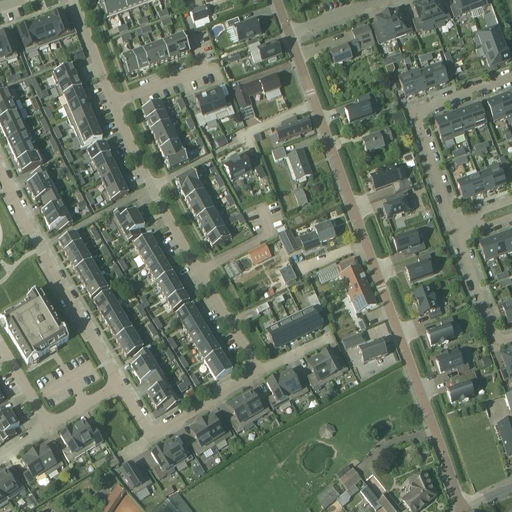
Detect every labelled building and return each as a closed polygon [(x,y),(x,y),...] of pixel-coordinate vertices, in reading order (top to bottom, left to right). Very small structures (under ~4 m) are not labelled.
[(118,16),(111,0),(99,0),(106,17),(107,20),(118,16)] [(111,0),(118,16),(127,13),(128,13),(123,0),(111,0)] [(138,9),(134,0),(123,0),(128,13),(138,9)] [(146,0),(134,0),(138,9),(148,5),(146,0)] [(430,1),(425,3),(433,27),(450,20),(446,9),(440,11),(436,0),(432,0),(430,1)] [(454,19),(471,13),(466,0),(453,0),(456,6),(450,8),(454,19)] [(466,0),(471,13),(488,7),(485,0),(466,0)] [(416,33),(433,27),(425,3),(419,4),(419,5),(413,7),(418,20),(412,22),(416,33)] [(209,19),(205,7),(190,12),(194,24),(209,19)] [(392,14),(387,16),(396,40),(412,34),(408,23),(403,25),(398,12),(392,15),(392,14)] [(63,15),(52,19),(60,42),(76,36),(73,25),(67,27),(63,15)] [(378,47),(396,40),(387,16),(381,18),(382,18),(376,21),(380,33),(374,35),(378,47)] [(49,46),(60,42),(52,19),(40,23),(49,46)] [(240,25),(238,19),(226,24),(228,30),(233,28),(238,44),(261,35),(255,20),(240,25)] [(29,27),(38,51),(38,50),(49,46),(40,23),(35,25),(34,23),(29,25),(29,27)] [(343,49),(330,54),(335,67),(351,61),(350,57),(360,53),(359,52),(374,47),(372,40),(367,27),(365,28),(364,24),(356,26),(357,30),(352,32),(355,41),(342,46),(343,49)] [(38,51),(29,27),(18,31),(27,55),(38,51)] [(482,48),(501,41),(497,30),(478,37),(482,48)] [(172,38),(179,58),(190,54),(182,34),(172,38)] [(9,35),(0,38),(0,45),(7,63),(18,59),(9,35)] [(169,62),(179,58),(172,38),(162,41),(169,62)] [(169,62),(162,41),(151,45),(159,65),(169,62)] [(486,59),(505,52),(501,41),(482,48),(486,59)] [(220,48),(217,49),(216,44),(212,45),(215,58),(222,56),(220,48)] [(276,44),(261,50),(259,44),(247,48),(249,54),(250,54),(255,66),(268,62),(269,64),(276,61),(275,59),(281,57),(276,44)] [(149,69),(159,65),(151,45),(141,49),(149,69)] [(139,73),(149,69),(141,49),(131,53),(139,73)] [(509,63),(505,52),(486,59),(489,69),(509,63)] [(139,73),(131,53),(120,57),(128,77),(139,73)] [(389,59),(383,62),(385,68),(391,65),(389,59)] [(55,87),(76,78),(72,67),(51,76),(55,87)] [(430,71),(436,88),(447,84),(440,67),(430,71)] [(418,70),(408,73),(416,95),(426,92),(418,70)] [(418,70),(426,92),(436,88),(430,71),(420,74),(418,70)] [(405,99),(416,95),(408,73),(397,77),(405,99)] [(63,96),(81,88),(76,78),(55,87),(54,87),(59,97),(61,96),(63,96)] [(260,82),(250,85),(234,91),(241,109),(250,106),(247,98),(263,92),(264,96),(280,90),(275,78),(260,83),(260,82)] [(32,85),(30,80),(23,83),(26,88),(32,85)] [(396,81),(390,83),(393,92),(399,90),(396,81)] [(368,86),(362,88),(364,94),(370,92),(368,86)] [(81,89),(81,88),(61,96),(62,98),(63,97),(67,106),(84,99),(81,90),(81,89)] [(8,91),(0,94),(0,107),(13,102),(8,91)] [(219,92),(213,94),(212,92),(206,94),(215,117),(226,113),(228,118),(234,116),(230,104),(224,106),(219,92)] [(215,117),(206,94),(200,96),(201,98),(195,100),(201,115),(195,117),(199,129),(205,127),(205,126),(217,121),(215,117)] [(368,96),(357,101),(359,106),(345,112),(350,125),(375,115),(368,96)] [(498,100),(506,122),(511,119),(511,105),(509,96),(498,100)] [(89,109),(84,99),(67,106),(62,108),(66,118),(89,109)] [(505,122),(506,122),(498,100),(487,104),(494,124),(505,120),(505,122)] [(13,102),(0,107),(0,120),(16,113),(18,112),(13,102)] [(142,112),(146,122),(166,113),(161,102),(142,112)] [(478,107),(467,111),(474,130),(485,126),(478,107)] [(72,128),(93,119),(89,109),(66,118),(71,129),(72,128)] [(464,134),(474,130),(467,111),(456,115),(464,136),(465,136),(464,134)] [(16,114),(16,113),(0,120),(0,127),(2,132),(21,124),(16,114)] [(170,123),(166,113),(146,122),(151,132),(170,123)] [(401,114),(392,118),(394,123),(403,120),(401,114)] [(464,136),(456,115),(446,119),(453,140),(464,136)] [(76,139),(98,130),(93,119),(72,128),(76,139)] [(442,144),(453,140),(446,119),(434,123),(442,144)] [(285,129),(275,133),(279,144),(312,132),(308,121),(296,125),(294,122),(283,126),(285,129)] [(24,122),(21,124),(2,132),(7,143),(29,133),(24,122)] [(170,123),(151,132),(155,141),(175,132),(170,123)] [(81,149),(102,140),(98,130),(76,139),(81,149)] [(362,142),(367,155),(383,149),(382,144),(391,140),(388,130),(374,135),(375,137),(362,142)] [(155,141),(160,151),(180,142),(175,132),(155,141)] [(12,153),(12,154),(30,145),(34,143),(29,133),(7,143),(12,153)] [(164,161),(184,152),(180,142),(160,151),(164,160),(164,161)] [(91,164),(110,155),(105,144),(86,152),(91,164)] [(17,164),(35,156),(30,145),(12,154),(17,164)] [(275,163),(286,159),(283,150),(272,154),(275,163)] [(164,161),(169,171),(189,161),(184,152),(164,161)] [(297,181),(311,176),(302,152),(288,157),(297,181)] [(35,156),(17,164),(22,175),(43,165),(38,155),(35,156)] [(97,173),(114,165),(110,155),(91,164),(89,165),(93,175),(97,173)] [(252,173),(243,156),(237,159),(236,159),(230,162),(230,163),(224,166),(232,183),(252,173)] [(114,165),(97,173),(101,183),(119,175),(114,165)] [(486,169),(494,191),(505,187),(497,165),(486,169)] [(254,170),(260,181),(266,178),(261,167),(254,170)] [(478,177),(484,194),(494,191),(486,169),(488,174),(478,177)] [(43,170),(30,177),(33,183),(26,186),(31,194),(50,184),(43,170)] [(409,180),(398,183),(394,171),(386,174),(385,171),(376,175),(377,177),(370,179),(375,192),(392,186),(395,194),(412,188),(409,180)] [(199,182),(194,172),(175,183),(180,193),(199,182)] [(123,185),(119,175),(101,183),(106,194),(123,185)] [(484,194),(478,177),(468,181),(467,179),(474,198),(484,194)] [(463,202),(474,198),(467,179),(456,183),(463,202)] [(181,193),(186,201),(186,202),(205,191),(199,182),(180,193),(181,193)] [(35,203),(42,199),(44,205),(58,198),(50,184),(31,194),(35,203)] [(103,195),(108,205),(128,196),(123,185),(106,194),(103,195)] [(186,202),(191,211),(210,201),(205,191),(186,202)] [(387,221),(413,212),(406,193),(395,197),(397,203),(383,208),(387,221)] [(80,195),(76,197),(79,204),(84,202),(80,195)] [(299,207),(307,204),(304,195),(296,199),(299,207)] [(45,222),(65,212),(58,198),(44,205),(47,210),(41,214),(45,222)] [(191,211),(196,220),(196,221),(215,210),(210,201),(191,211)] [(80,211),(87,207),(84,202),(79,204),(77,205),(80,211)] [(110,218),(117,232),(140,220),(135,211),(129,215),(126,209),(110,218)] [(220,220),(215,210),(196,221),(202,230),(220,220)] [(65,212),(45,222),(50,230),(56,227),(59,233),(72,226),(65,212)] [(125,246),(141,237),(138,231),(144,228),(140,220),(117,232),(125,246)] [(220,220),(202,230),(207,239),(226,229),(220,220)] [(294,240),(299,250),(303,248),(305,254),(321,247),(320,245),(334,239),(336,238),(334,232),(332,233),(329,225),(314,230),(316,233),(300,239),(299,238),(294,240)] [(231,239),(226,229),(207,239),(212,249),(231,239)] [(287,257),(299,251),(299,250),(294,240),(290,232),(278,238),(287,257)] [(397,254),(412,249),(414,255),(425,251),(423,245),(421,246),(416,233),(393,241),(397,254)] [(58,244),(63,253),(80,244),(74,234),(58,244)] [(506,256),(511,253),(511,240),(510,235),(500,238),(506,256)] [(133,246),(139,256),(155,246),(150,237),(133,246)] [(496,259),(506,256),(500,238),(490,242),(496,259)] [(485,263),(496,259),(490,242),(479,246),(485,263)] [(85,253),(80,244),(63,253),(69,263),(85,253)] [(139,256),(145,266),(161,256),(156,247),(155,246),(139,256)] [(69,263),(74,272),(91,262),(85,253),(69,263)] [(145,266),(150,275),(167,265),(161,256),(145,266)] [(431,262),(429,256),(418,260),(420,266),(405,271),(410,284),(434,275),(429,263),(431,262)] [(251,259),(230,269),(236,282),(248,276),(248,277),(261,271),(254,257),(251,259)] [(355,259),(336,268),(356,314),(376,306),(360,268),(359,268),(355,259)] [(91,262),(74,272),(80,282),(96,272),(91,262)] [(156,284),(156,285),(172,275),(172,274),(167,265),(150,275),(156,284)] [(296,281),(290,268),(279,273),(285,286),(296,281)] [(80,282),(86,291),(102,281),(96,272),(80,282)] [(172,275),(156,285),(162,294),(178,284),(172,275)] [(107,291),(102,281),(86,291),(91,300),(107,291)] [(167,303),(167,304),(184,294),(178,284),(162,294),(167,303)] [(420,316),(422,316),(422,317),(428,315),(430,320),(441,316),(434,296),(430,297),(427,291),(414,296),(417,302),(419,310),(418,311),(420,316)] [(93,303),(98,313),(115,303),(109,293),(93,303)] [(67,341),(39,294),(26,301),(28,304),(0,320),(0,321),(26,366),(39,358),(67,341)] [(189,303),(184,294),(167,304),(173,313),(189,303)] [(311,308),(299,313),(309,335),(321,329),(315,316),(323,313),(315,296),(307,300),(311,308)] [(508,326),(511,324),(511,303),(511,300),(511,303),(501,306),(508,326)] [(120,312),(115,303),(98,313),(104,322),(120,312)] [(256,309),(259,315),(269,310),(267,304),(256,309)] [(191,307),(175,317),(181,326),(197,316),(191,307)] [(104,322),(110,331),(126,322),(120,312),(104,322)] [(299,313),(288,319),(298,340),(309,335),(299,313)] [(181,326),(187,336),(203,325),(197,316),(181,326)] [(287,346),(298,340),(288,319),(277,324),(287,346)] [(448,344),(447,342),(455,339),(450,326),(454,325),(451,319),(440,323),(442,329),(426,335),(431,347),(438,345),(439,347),(448,344)] [(131,331),(126,322),(110,331),(115,341),(131,331)] [(287,346),(277,324),(265,330),(268,336),(266,337),(269,343),(270,342),(275,351),(287,346)] [(209,335),(203,325),(187,336),(192,345),(209,335)] [(137,340),(131,331),(115,341),(121,350),(137,340)] [(192,345),(198,354),(215,344),(209,335),(192,345)] [(362,335),(342,343),(345,351),(351,349),(357,347),(358,351),(361,358),(363,365),(386,357),(383,348),(382,347),(384,347),(383,344),(382,342),(372,345),(370,346),(367,347),(366,348),(365,346),(364,344),(365,344),(363,340),(362,335)] [(121,350),(126,360),(143,350),(137,340),(121,350)] [(198,354),(204,364),(221,354),(215,344),(198,354)] [(146,351),(133,359),(137,365),(131,368),(135,376),(154,365),(146,351)] [(320,358),(319,359),(331,382),(343,376),(342,375),(348,372),(342,360),(336,363),(330,352),(328,353),(327,351),(320,355),(321,357),(320,358)] [(442,359),(436,362),(440,375),(456,369),(458,375),(469,371),(467,365),(466,365),(461,352),(451,356),(451,354),(441,357),(442,359)] [(503,383),(511,379),(511,352),(507,354),(500,357),(505,369),(499,371),(503,383)] [(204,364),(210,373),(226,363),(221,354),(204,364)] [(487,357),(481,359),(484,367),(490,365),(487,357)] [(313,390),(319,387),(319,388),(331,382),(319,359),(307,365),(313,375),(307,378),(313,390)] [(226,363),(210,373),(216,383),(232,373),(226,363)] [(135,376),(140,384),(146,381),(150,386),(162,378),(154,365),(135,376)] [(290,373),(278,379),(289,403),(308,394),(302,382),(296,385),(290,373)] [(477,381),(474,374),(460,379),(463,386),(447,392),(451,405),(458,402),(459,405),(468,401),(467,399),(475,396),(471,384),(477,381)] [(166,384),(162,378),(150,386),(153,391),(147,395),(152,403),(171,392),(166,384)] [(273,411),(289,403),(278,379),(267,385),(273,397),(267,400),(273,411)] [(152,403),(157,411),(163,407),(166,413),(179,405),(171,392),(152,403)] [(250,394),(239,401),(253,423),(270,413),(263,402),(257,405),(250,394)] [(242,430),(253,423),(239,401),(228,408),(234,418),(228,421),(237,435),(244,432),(242,430)] [(0,410),(0,427),(14,419),(9,411),(3,415),(0,410)] [(201,424),(215,447),(232,437),(225,426),(219,429),(212,418),(206,422),(206,421),(201,424)] [(16,437),(13,431),(19,427),(18,426),(20,425),(16,419),(15,420),(14,419),(0,427),(0,445),(1,447),(16,437)] [(507,457),(511,455),(511,421),(498,426),(507,457)] [(83,424),(72,431),(85,454),(102,443),(96,433),(90,436),(83,424)] [(198,458),(215,447),(201,424),(196,427),(196,428),(190,432),(197,443),(191,446),(198,458)] [(323,430),(322,434),(323,438),(327,440),(332,438),(333,434),(331,430),(327,428),(323,430)] [(68,464),(85,454),(72,431),(71,431),(60,437),(67,449),(62,452),(68,464)] [(173,442),(161,449),(174,470),(186,463),(187,465),(193,461),(186,449),(180,453),(173,442)] [(37,451),(32,455),(47,477),(63,467),(56,456),(51,459),(44,448),(38,452),(37,451)] [(174,470),(161,449),(151,455),(158,467),(152,470),(160,481),(166,478),(165,476),(174,470)] [(45,478),(47,477),(32,455),(27,458),(28,458),(20,463),(27,473),(21,476),(28,488),(34,484),(32,481),(43,474),(45,478)] [(105,466),(107,465),(104,459),(93,466),(96,471),(104,467),(105,466)] [(116,460),(107,465),(105,466),(104,467),(108,471),(119,465),(116,460)] [(133,467),(121,473),(135,496),(152,485),(142,468),(136,472),(133,467)] [(352,470),(339,481),(348,491),(361,481),(352,470)] [(5,473),(0,475),(0,489),(8,502),(25,491),(18,480),(12,484),(5,473)] [(433,498),(434,496),(433,494),(425,475),(409,481),(411,486),(410,486),(409,487),(408,489),(407,490),(407,492),(408,494),(408,495),(409,496),(402,502),(410,511),(416,511),(419,510),(419,511),(427,505),(426,504),(432,499),(433,498)] [(117,487),(100,511),(99,511),(109,511),(114,506),(117,505),(125,493),(117,487)] [(329,487),(316,499),(324,509),(338,497),(329,487)] [(382,507),(379,502),(367,488),(360,493),(375,511),(382,507)] [(0,507),(8,502),(0,489),(0,507)] [(191,511),(177,494),(157,509),(159,511),(191,511)] [(31,506),(33,505),(34,507),(38,505),(32,496),(27,500),(25,501),(29,507),(31,506)] [(379,502),(382,507),(386,511),(399,511),(400,511),(387,496),(379,502)] [(336,501),(330,507),(334,511),(337,511),(342,508),(336,501)]
